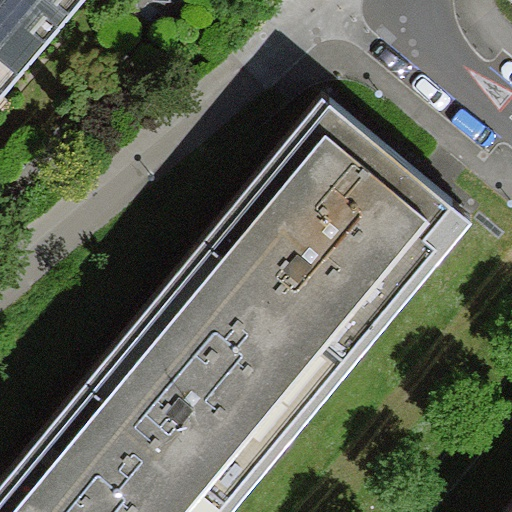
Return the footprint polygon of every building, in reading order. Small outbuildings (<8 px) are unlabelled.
[(0,0),(0,119),(64,44),(10,0),(0,0)] [(10,0),(64,44),(101,0),(10,0)] [(243,225),(223,249),(336,342),(347,353),(439,241),(427,231),(454,198),(331,96),(232,216),(243,225)] [(125,368),(106,391),(217,485),(228,494),(322,383),(310,373),(336,342),(223,249),(212,239),(113,358),(125,368)] [(6,511),(194,511),(217,485),(106,391),(95,382),(0,494),(0,504),(7,511),(6,511)]
